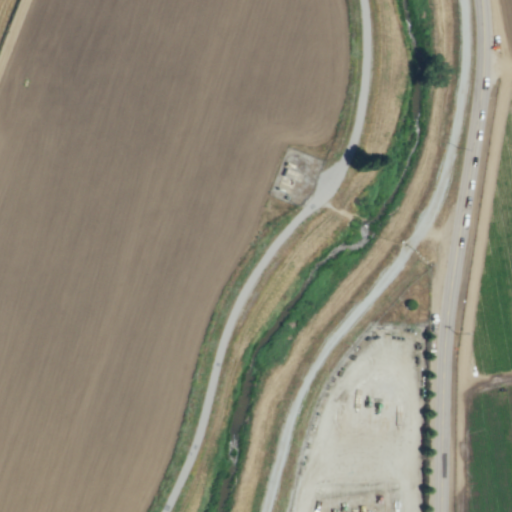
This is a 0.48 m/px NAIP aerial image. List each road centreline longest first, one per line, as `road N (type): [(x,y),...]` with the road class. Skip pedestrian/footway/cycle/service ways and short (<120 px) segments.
road 1 (tertiary): [(440,511),(444,333),(482,68),(478,0)]
road 2 (track): [(360,0),(362,80),(352,135),(333,177),(253,270)]
